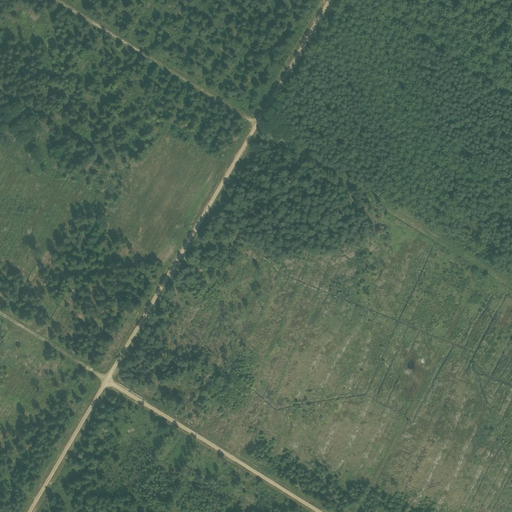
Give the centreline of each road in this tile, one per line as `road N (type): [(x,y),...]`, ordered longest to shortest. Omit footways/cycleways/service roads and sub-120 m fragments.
road 1 (track): [(329,0),(105,380),(319,511)]
road 2 (track): [(29,511),(105,380),(0,314)]
road 3 (track): [(257,122),(57,0)]
